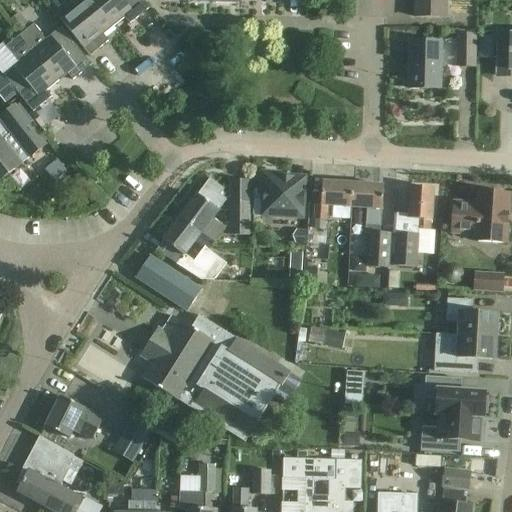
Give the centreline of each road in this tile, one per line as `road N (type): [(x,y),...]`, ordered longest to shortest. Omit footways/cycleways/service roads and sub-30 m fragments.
road 1 (residential): [(166,18),(363,24),(374,34),(371,154)]
road 2 (residential): [(175,165),(224,144),(371,154)]
road 3 (residential): [(0,434),(79,292)]
road 4 (residential): [(79,292),(175,165)]
road 5 (residential): [(371,154),(511,163)]
